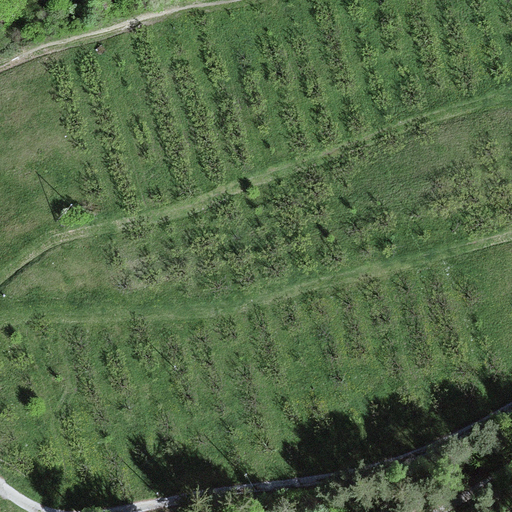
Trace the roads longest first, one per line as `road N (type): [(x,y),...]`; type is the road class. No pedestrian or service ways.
road 1 (track): [(157,511),(363,481),(451,450),(511,409)]
road 2 (track): [(0,71),(219,0)]
